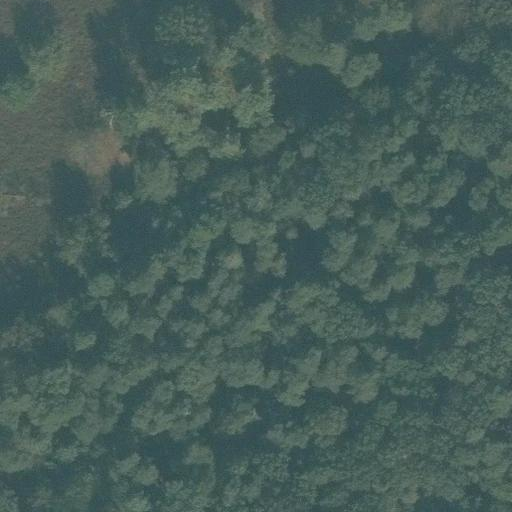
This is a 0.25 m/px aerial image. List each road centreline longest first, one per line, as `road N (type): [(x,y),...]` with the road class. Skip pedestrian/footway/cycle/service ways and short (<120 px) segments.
road 1 (track): [(0,336),(139,219),(194,185),(511,58)]
road 2 (track): [(511,144),(104,511)]
road 3 (track): [(511,378),(498,306),(458,197)]
